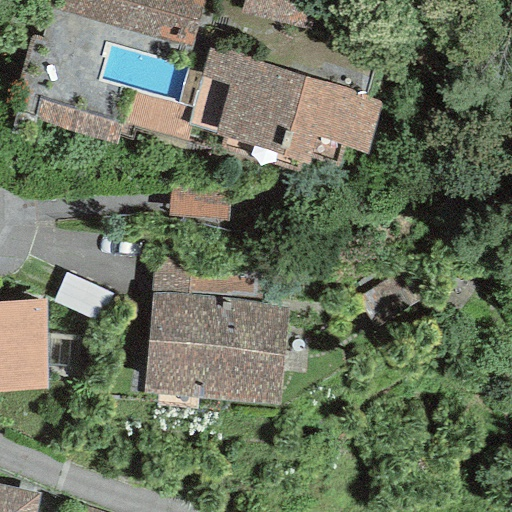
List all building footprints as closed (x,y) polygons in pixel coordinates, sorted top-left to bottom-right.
[(200,0),(51,0),(50,7),(186,47),(200,0)] [(334,101),(213,64),(188,144),(308,181),(334,101)] [(55,288),(0,287),(0,374),(53,376),(55,288)] [(291,309),(153,288),(139,377),(277,398),(291,309)] [(38,511),(43,494),(0,482),(0,511),(38,511)]
